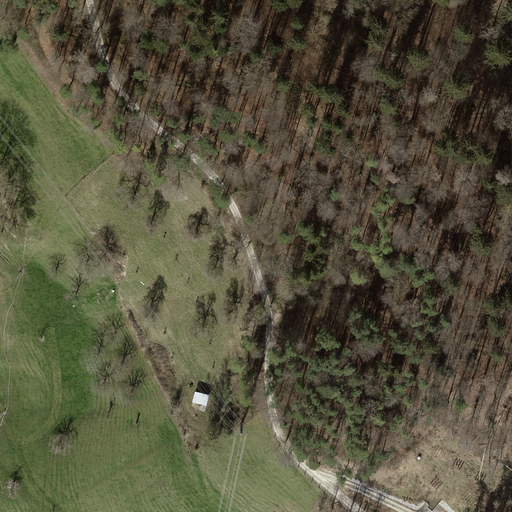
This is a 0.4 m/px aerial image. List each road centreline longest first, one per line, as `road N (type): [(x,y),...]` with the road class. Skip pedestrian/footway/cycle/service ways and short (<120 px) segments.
road 1 (track): [(359,511),(283,442),(270,397),(269,311),(231,202),(216,178),(121,92),(89,0)]
road 2 (motorway): [(511,454),(396,511)]
